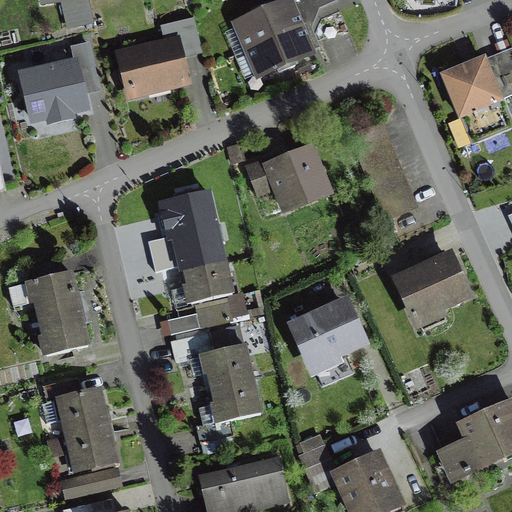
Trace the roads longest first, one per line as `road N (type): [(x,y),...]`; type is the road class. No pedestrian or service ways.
road 1 (residential): [(395,56),(0,227)]
road 2 (residential): [(511,311),(395,56)]
road 3 (residential): [(511,19),(395,56)]
